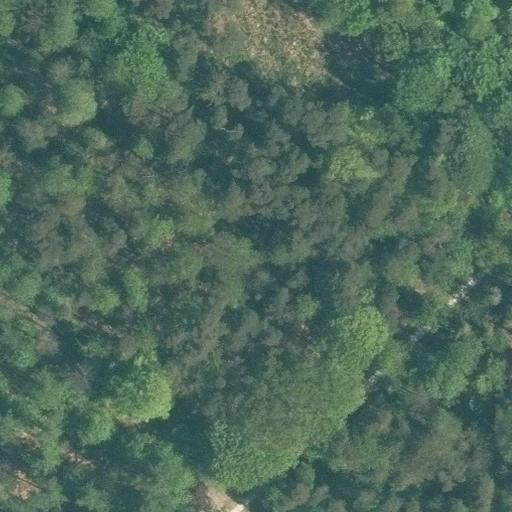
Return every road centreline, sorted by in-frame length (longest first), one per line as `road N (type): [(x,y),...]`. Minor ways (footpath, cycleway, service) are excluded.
road 1 (track): [(206,511),(511,223)]
road 2 (track): [(243,511),(0,292)]
road 3 (track): [(334,0),(440,93),(511,127)]
